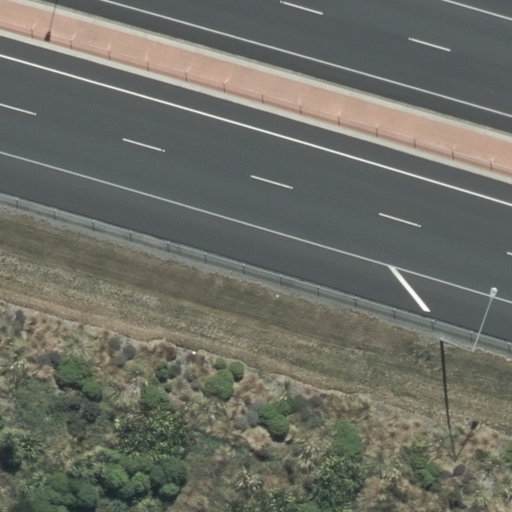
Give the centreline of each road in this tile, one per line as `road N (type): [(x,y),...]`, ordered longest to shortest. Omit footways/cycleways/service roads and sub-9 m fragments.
road 1 (motorway): [(511,253),(0,104)]
road 2 (motorway): [(280,0),(511,66)]
